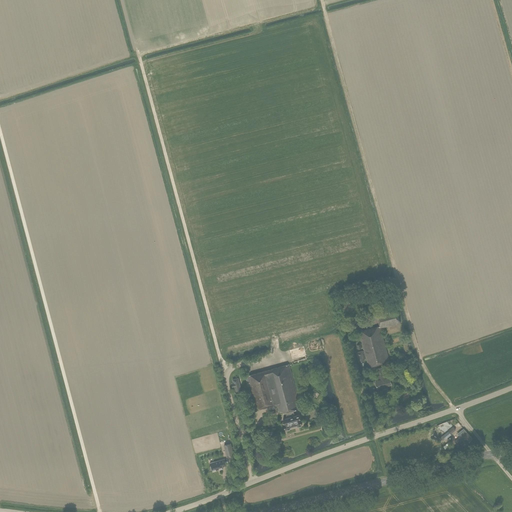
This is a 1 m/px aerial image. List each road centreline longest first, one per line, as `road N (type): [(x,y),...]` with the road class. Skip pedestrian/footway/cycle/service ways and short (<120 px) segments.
road 1 (unclassified): [(169,511),(511,387)]
road 2 (primary): [(267,511),(511,448)]
